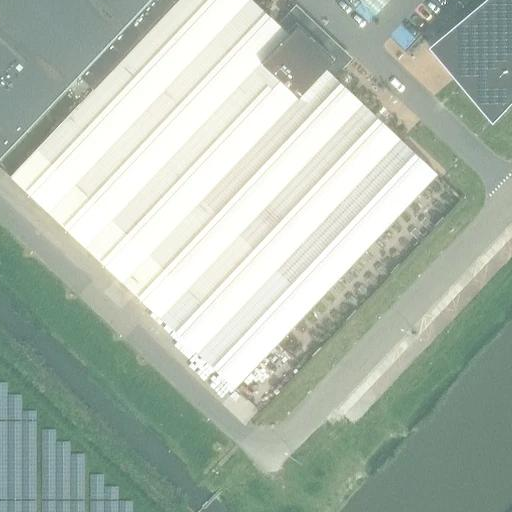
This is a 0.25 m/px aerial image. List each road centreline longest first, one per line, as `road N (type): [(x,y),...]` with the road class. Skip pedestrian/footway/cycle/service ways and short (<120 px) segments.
road 1 (unclassified): [(511,202),(269,462),(0,211)]
road 2 (unclassified): [(365,48),(511,188)]
